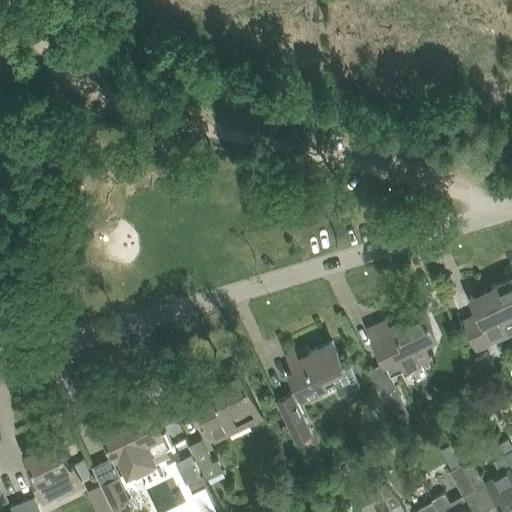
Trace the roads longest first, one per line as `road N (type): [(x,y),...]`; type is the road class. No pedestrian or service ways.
road 1 (residential): [(0,365),(511,206)]
road 2 (track): [(503,209),(67,76)]
road 3 (track): [(0,323),(67,76)]
